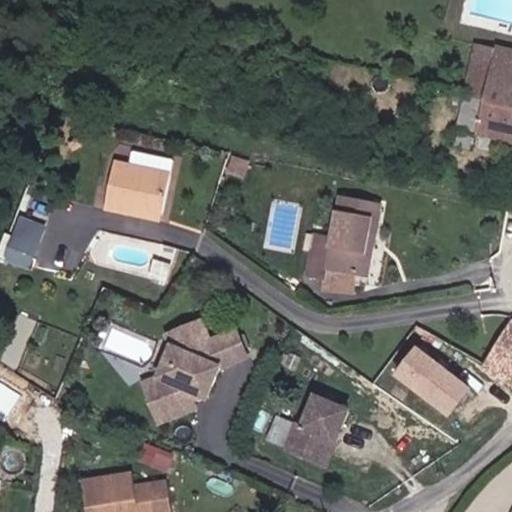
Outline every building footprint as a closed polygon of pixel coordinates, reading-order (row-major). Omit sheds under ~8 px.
[(511,43),(511,27),(496,24),(493,39),(501,41),(511,43)] [(472,95),(488,98),(501,41),(493,39),(469,34),(459,85),(472,87),(472,95)] [(511,43),(501,41),(488,98),(511,101),(511,43)] [(459,85),(452,118),(480,125),(511,134),(511,101),(488,98),(472,95),(472,87),(459,85)] [(473,144),(476,130),(463,128),(459,140),(473,144)] [(129,214),(130,203),(165,209),(173,169),(115,156),(105,209),(129,214)] [(365,276),(378,205),(339,198),(332,238),(312,234),(305,278),(325,282),(328,269),(365,276)] [(165,209),(130,203),(129,214),(163,222),(165,209)] [(2,232),(0,236),(0,258),(1,259),(12,236),(2,232)] [(31,244),(12,236),(1,259),(23,268),(31,244)] [(200,339),(192,320),(173,326),(179,339),(170,341),(152,380),(135,387),(150,422),(187,409),(183,398),(202,397),(215,366),(237,356),(226,329),(200,339)] [(511,366),(511,322),(494,354),(511,366)] [(473,388),(416,347),(395,376),(452,417),(473,388)] [(347,410),(319,399),(307,429),(296,425),(286,449),(317,462),(326,442),(334,444),(347,410)] [(334,444),(326,442),(317,462),(325,466),(334,444)] [(136,485),(134,469),(83,476),(86,511),(170,511),(168,483),(136,485)]
